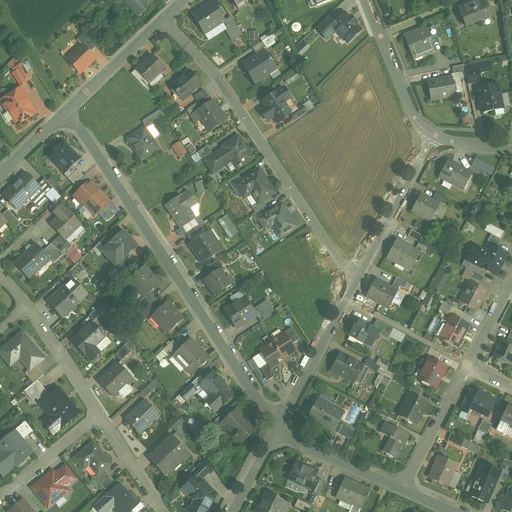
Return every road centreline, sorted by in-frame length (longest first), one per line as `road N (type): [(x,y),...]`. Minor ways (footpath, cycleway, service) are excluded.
road 1 (residential): [(277,428),(67,110)]
road 2 (residential): [(356,281),(213,73),(162,20)]
road 3 (residential): [(0,273),(99,416)]
road 4 (residential): [(277,428),(356,281)]
road 5 (residential): [(356,281),(433,135)]
road 6 (residential): [(433,135),(410,112),(365,0)]
road 7 (unknown): [(344,303),(467,367)]
road 8 (residential): [(401,488),(467,367)]
road 9 (residential): [(401,488),(277,428)]
road 10 (residential): [(67,110),(162,20)]
road 11 (residential): [(0,496),(99,416)]
